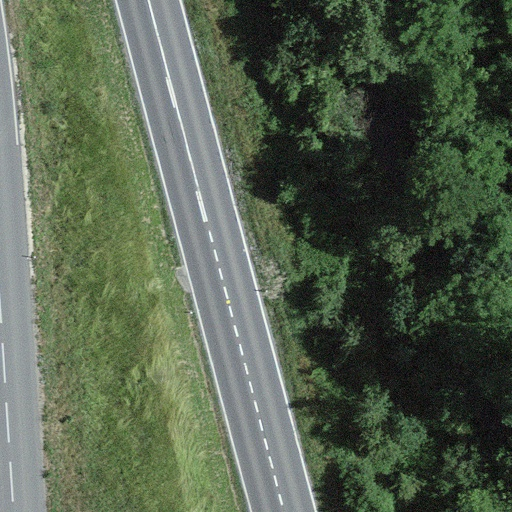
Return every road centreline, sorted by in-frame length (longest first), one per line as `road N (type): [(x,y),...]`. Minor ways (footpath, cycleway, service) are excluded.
road 1 (primary): [(148,0),(283,511)]
road 2 (tertiary): [(0,308),(12,511)]
